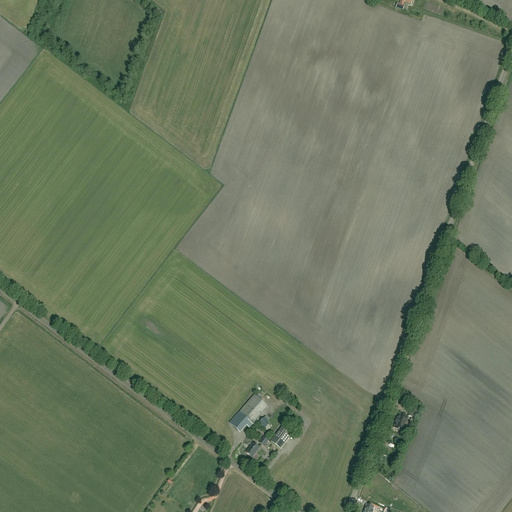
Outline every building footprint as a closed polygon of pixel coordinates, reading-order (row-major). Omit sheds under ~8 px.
[(411,5),(412,0),(400,0),(399,4),(398,4),(396,8),(403,10),(404,6),(403,6),(405,2),(411,5)] [(246,426),(250,429),(268,407),(254,395),(239,412),(229,424),(240,433),(246,426)] [(408,420),(413,422),(420,407),(418,406),(416,410),(411,408),(408,417),(408,418),(408,420)] [(394,428),(403,431),(405,426),(407,427),(408,423),(406,423),(408,418),(399,415),(397,420),(397,419),(395,423),(396,423),(394,428)] [(262,428),(264,427),(263,426),(267,422),(264,418),(258,424),(259,424),(258,426),(260,428),(261,427),(262,428)] [(283,427),(271,443),(280,450),(292,434),(283,427)] [(264,447),(269,441),(264,437),(258,443),(264,447)] [(252,458),(260,448),(254,443),(246,453),(252,458)]
